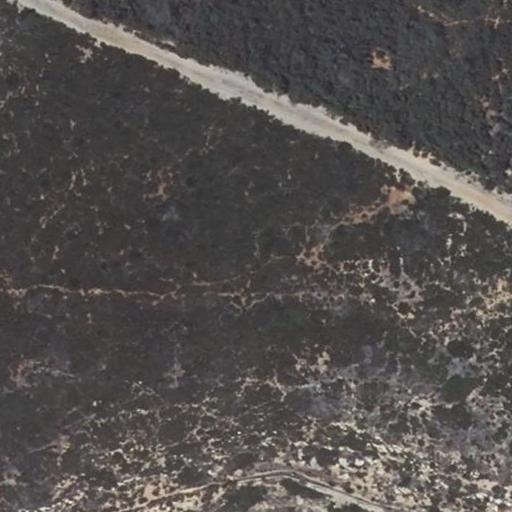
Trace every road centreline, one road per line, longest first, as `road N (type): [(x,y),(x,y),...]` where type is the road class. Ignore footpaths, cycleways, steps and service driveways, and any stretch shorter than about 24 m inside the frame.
road 1 (track): [(36,0),(511,213)]
road 2 (track): [(140,511),(209,491),(309,480),(408,511)]
